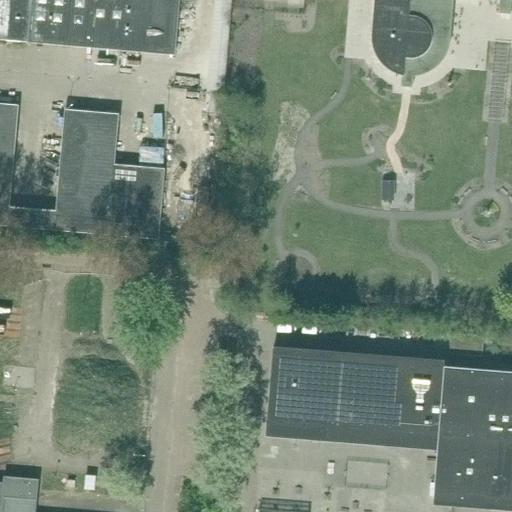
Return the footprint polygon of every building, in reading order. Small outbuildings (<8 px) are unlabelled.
[(0,0),(0,39),(33,42),(33,16),(17,15),(18,0),(0,0)] [(174,54),(178,0),(18,0),(17,15),(33,16),(33,42),(174,54)] [(511,0),(373,0),(374,3),(382,11),(381,13),(377,19),(374,25),(372,31),(371,38),(372,45),(374,52),(377,58),(381,63),(385,68),(391,72),(397,75),(402,76),(401,86),(412,87),(413,77),(417,77),(424,75),(430,72),(436,68),(441,63),(445,58),(447,52),(449,45),(450,38),(449,31),(447,25),(445,19),(443,17),(453,10),(454,0),(511,0)] [(0,139),(15,141),(18,107),(0,104),(0,139)] [(61,162),(114,166),(118,115),(65,111),(61,162)] [(0,173),(12,175),(15,141),(0,139),(0,173)] [(107,234),(114,166),(61,162),(56,211),(55,230),(107,234)] [(158,238),(163,170),(114,166),(107,234),(158,238)] [(9,207),(12,175),(0,173),(0,224),(8,226),(9,207)] [(56,211),(9,207),(8,226),(55,230),(56,211)] [(511,371),(343,358),(272,352),(267,412),(268,412),(267,422),(439,436),(436,473),(434,498),(511,504),(511,371)] [(95,490),(96,476),(86,475),(84,489),(95,490)]
